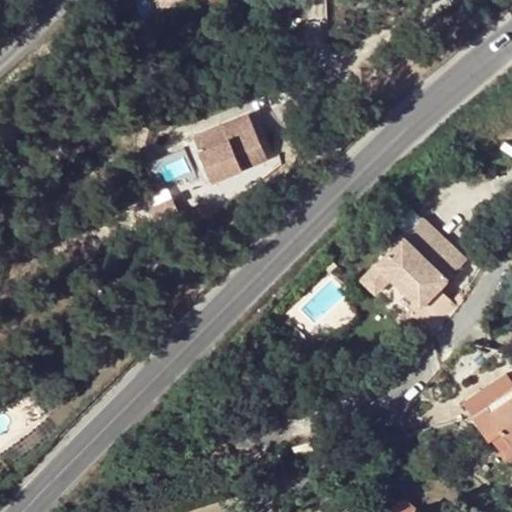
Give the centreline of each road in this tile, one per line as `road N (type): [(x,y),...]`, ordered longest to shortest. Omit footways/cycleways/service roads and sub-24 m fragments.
road 1 (secondary): [(28,511),(412,119),(511,43)]
road 2 (unclassified): [(280,502),(386,410),(477,314),(511,243)]
